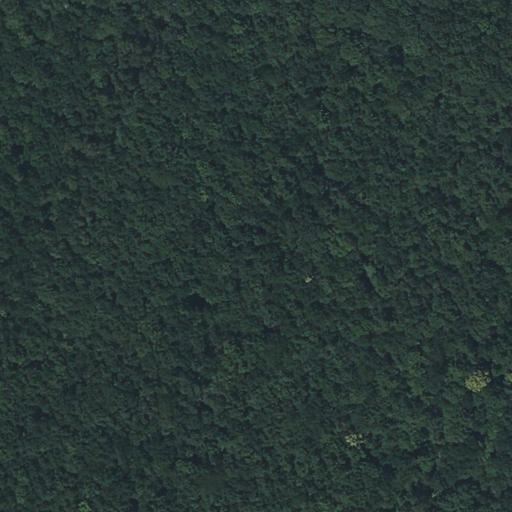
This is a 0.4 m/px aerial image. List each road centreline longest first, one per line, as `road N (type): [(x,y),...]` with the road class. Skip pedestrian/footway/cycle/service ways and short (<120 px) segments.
road 1 (track): [(182,0),(0,379)]
road 2 (track): [(341,0),(511,89)]
